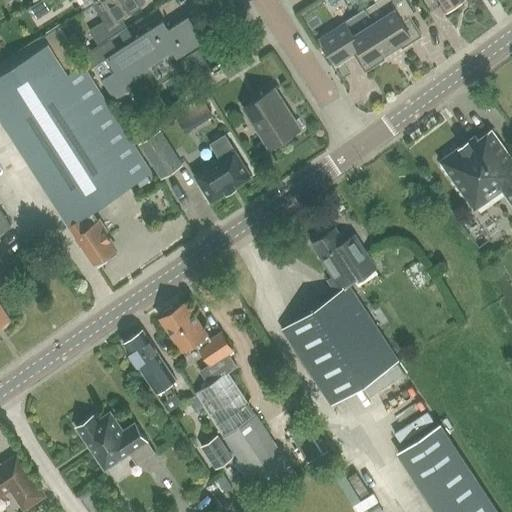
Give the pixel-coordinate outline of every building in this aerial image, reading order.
[(106,0),(97,6),(95,7),(103,20),(89,30),(100,47),(128,28),(123,20),(148,4),(145,0),(106,0)] [(407,0),(378,0),(375,2),(365,8),(392,50),(402,43),(403,45),(423,32),(413,15),(416,13),(407,0)] [(436,0),(444,11),(460,0),(436,0)] [(365,8),(320,37),(337,63),(355,52),(365,69),(386,56),(385,54),(392,50),(365,8)] [(100,47),(83,57),(90,69),(95,66),(116,99),(133,89),(130,84),(150,72),(148,68),(173,52),(177,59),(205,41),(189,16),(169,29),(164,21),(135,39),(128,28),(100,47)] [(0,76),(0,116),(8,129),(68,225),(69,224),(92,210),(137,180),(147,174),(151,171),(85,65),(65,35),(48,46),(0,76)] [(223,63),(232,76),(258,59),(249,46),(223,63)] [(186,57),(198,77),(212,69),(199,49),(186,57)] [(245,108),(259,129),(272,149),(298,131),(280,104),(285,100),(276,88),(245,108)] [(511,156),(492,129),(479,138),(476,134),(440,160),(475,209),(503,189),(511,202),(511,156)] [(141,144),(163,178),(183,165),(161,131),(141,144)] [(221,159),(196,175),(213,203),(254,177),(227,134),(212,144),(221,159)] [(0,230),(11,223),(0,207),(0,230)] [(92,210),(69,224),(77,236),(75,238),(81,247),(83,246),(86,249),(96,265),(107,259),(105,256),(117,248),(108,235),(106,232),(108,230),(100,218),(98,220),(92,210)] [(334,275),(343,289),(349,285),(377,267),(355,233),(345,240),(336,226),(326,232),(325,230),(322,230),(313,235),(312,238),(314,240),(310,243),(332,276),(334,275)] [(0,328),(11,321),(0,303),(0,275),(8,270),(0,258),(0,328)] [(331,404),(399,360),(349,285),(343,289),(282,328),(331,404)] [(199,371),(208,384),(227,371),(227,372),(237,366),(229,353),(234,350),(221,331),(211,337),(187,300),(173,309),(171,307),(161,313),(162,316),(160,318),(181,350),(195,341),(210,363),(199,371)] [(175,396),(173,392),(173,387),(170,382),(175,379),(142,329),(123,342),(164,403),(175,396)] [(223,436),(255,415),(227,372),(227,371),(208,384),(195,393),(223,436)] [(155,452),(147,440),(148,440),(136,423),(123,431),(111,412),(98,421),(94,414),(77,426),(106,469),(129,453),(137,464),(155,452)] [(297,477),(255,415),(223,436),(265,498),(297,477)] [(498,511),(441,424),(398,453),(437,511),(498,511)] [(200,445),(214,467),(232,455),(218,433),(200,445)] [(25,507),(43,494),(18,456),(1,468),(0,467),(0,494),(12,487),(25,507)] [(109,511),(94,487),(81,495),(91,511),(109,511)]
